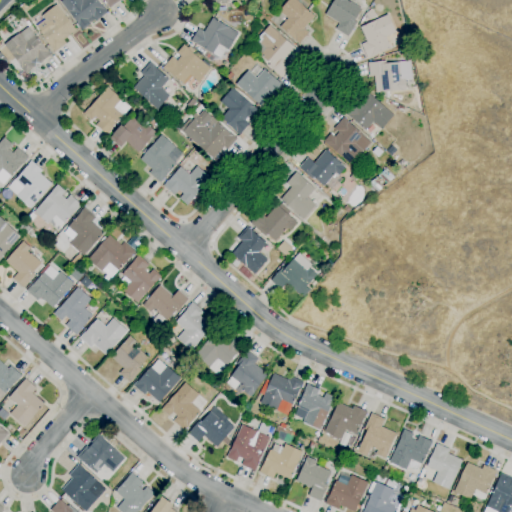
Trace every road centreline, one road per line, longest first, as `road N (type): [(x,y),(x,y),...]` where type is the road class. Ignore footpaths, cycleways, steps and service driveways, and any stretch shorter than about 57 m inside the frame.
road 1 (tertiary): [(0,86),(274,330),(511,440)]
road 2 (residential): [(0,313),(178,468),(259,511)]
road 3 (residential): [(183,250),(330,76)]
road 4 (residential): [(35,118),(78,73),(163,14)]
